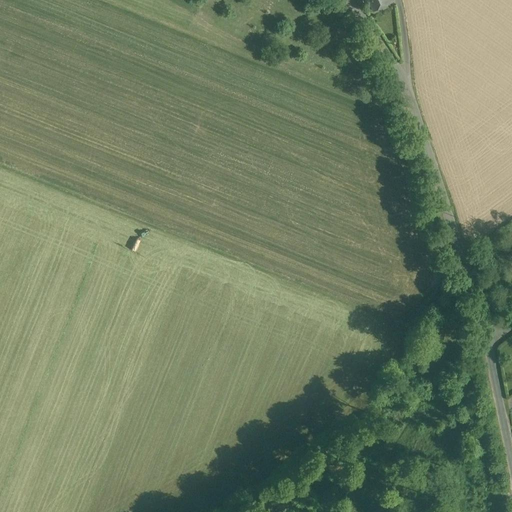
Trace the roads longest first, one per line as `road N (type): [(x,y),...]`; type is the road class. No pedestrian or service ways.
road 1 (unclassified): [(487,340),(416,114),(351,0)]
road 2 (unclassified): [(511,461),(487,340)]
